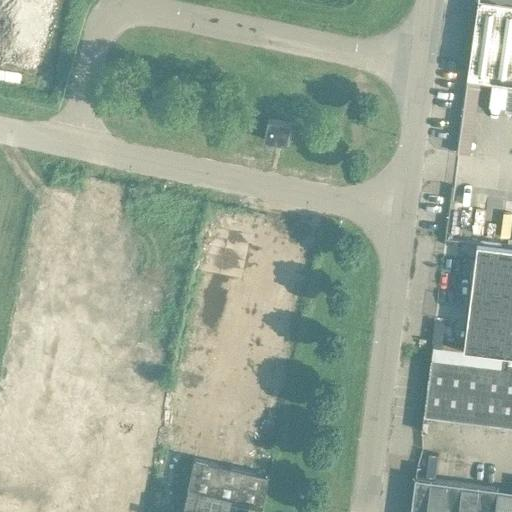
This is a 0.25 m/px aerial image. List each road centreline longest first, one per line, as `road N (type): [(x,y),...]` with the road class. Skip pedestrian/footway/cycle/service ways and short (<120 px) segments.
road 1 (unclassified): [(78,145),(103,36),(114,19),(134,12),(422,70)]
road 2 (unclassified): [(402,214),(78,145)]
road 3 (unclassified): [(364,511),(402,214)]
road 4 (unclassified): [(402,214),(422,70)]
